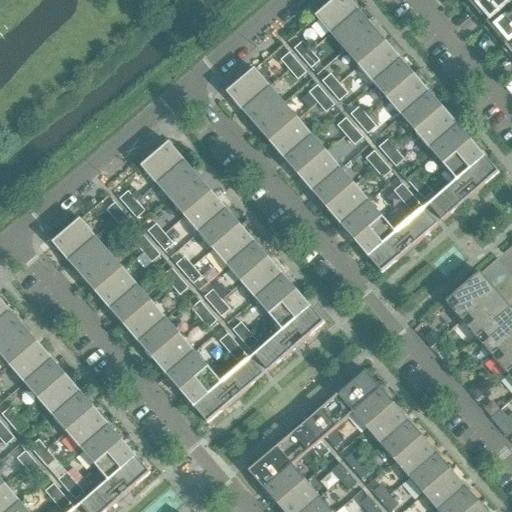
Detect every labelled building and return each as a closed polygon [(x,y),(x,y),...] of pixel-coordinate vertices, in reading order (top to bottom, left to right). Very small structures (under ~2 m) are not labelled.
[(331,36),(359,12),(349,0),(336,0),(316,18),(331,36)] [(486,26),(511,3),(511,0),(472,0),(467,5),(479,19),(485,14),(490,21),(485,26),(486,26)] [(504,48),(511,41),(511,3),(486,26),(498,41),(503,36),(509,43),(504,48)] [(345,52),(373,28),(359,12),(331,36),(345,52)] [(359,69),(387,44),(373,28),(345,52),(359,69)] [(312,53),(303,43),(294,50),(303,60),(312,53)] [(373,85),(401,61),(387,44),(359,69),(373,85)] [(320,62),(312,53),(303,60),(311,70),(320,62)] [(298,64),(290,54),(281,61),(290,71),(298,64)] [(387,101),(416,77),(401,61),(373,85),(387,101)] [(307,73),(298,64),(290,71),(298,81),(307,73)] [(242,112),(271,88),(255,70),(227,95),(242,112)] [(340,85),(331,75),(322,83),(331,92),(340,85)] [(401,118),(430,94),(416,77),(387,101),(401,118)] [(348,95),(340,85),(331,92),(339,102),(348,95)] [(326,96),(318,86),(309,94),(318,104),(326,96)] [(256,129),(285,104),(271,88),(242,112),(256,129)] [(416,134),(444,110),(430,94),(401,118),(416,134)] [(335,106),(326,96),(318,104),(326,113),(335,106)] [(271,145),(299,121),(285,104),(256,129),(271,145)] [(368,118),(359,108),(351,116),(359,126),(368,118)] [(430,151),(458,126),(444,110),(416,134),(430,151)] [(376,128),(368,118),(359,126),(368,135),(376,128)] [(355,129),(347,119),(338,127),(346,137),(355,129)] [(285,161),(313,137),(299,121),(271,145),(285,161)] [(444,167),(472,143),(458,126),(430,151),(444,167)] [(363,139),(355,129),(346,137),(355,146),(363,139)] [(299,178),(327,153),(313,137),(285,161),(299,178)] [(396,151),(388,141),(379,148),(388,158),(396,151)] [(457,182),(485,158),(472,143),(444,167),(457,182)] [(157,186),(184,161),(170,144),(141,168),(157,186)] [(405,161),(396,151),(388,158),(396,168),(405,161)] [(383,162),(375,152),(366,160),(375,169),(383,162)] [(313,194),(341,170),(327,153),(299,178),(313,194)] [(471,199),(499,174),(485,158),(457,182),(471,199)] [(171,202),(199,178),(184,161),(157,186),(171,202)] [(392,172),(383,162),(375,169),(383,179),(392,172)] [(327,210),(356,186),(341,170),(313,194),(327,210)] [(424,184),(416,174),(407,181),(416,191),(424,184)] [(185,219),(213,195),(199,178),(171,202),(185,219)] [(443,223),(467,202),(471,199),(457,182),(429,206),(443,223)] [(433,193),(424,184),(416,191),(424,201),(433,193)] [(411,195),(403,185),(394,192),(403,202),(411,195)] [(341,227),(370,202),(356,186),(327,210),(341,227)] [(137,203),(128,192),(120,200),(128,210),(137,203)] [(199,235),(227,211),(213,195),(185,219),(199,235)] [(420,205),(411,195),(403,202),(411,212),(420,205)] [(355,243),(384,218),(370,202),(341,227),(355,243)] [(145,212),(137,203),(128,210),(137,219),(145,212)] [(124,213),(116,204),(107,211),(116,221),(124,213)] [(411,250),(439,226),(425,210),(397,234),(411,250)] [(213,251),(241,227),(227,211),(199,235),(213,251)] [(132,223),(124,213),(116,221),(124,231),(132,223)] [(368,259),(397,234),(384,218),(355,243),(368,259)] [(68,262),(96,238),(81,220),(53,245),(68,262)] [(166,235),(157,225),(148,233),(157,242),(166,235)] [(228,267),(255,244),(241,227),(213,251),(228,267)] [(382,275),(411,250),(397,234),(368,259),(382,275)] [(174,245),(166,235),(157,242),(165,252),(174,245)] [(152,246),(144,236),(135,244),(144,254),(152,246)] [(82,279),(110,255),(96,238),(68,262),(82,279)] [(242,284),(269,260),(255,244),(228,267),(242,284)] [(161,256),(152,246),(144,254),(152,263),(161,256)] [(96,295),(124,271),(110,255),(82,279),(96,295)] [(194,268),(185,258),(177,265),(185,275),(194,268)] [(256,300),(283,276),(269,260),(242,284),(256,300)] [(202,278),(194,268),(185,275),(193,285),(202,278)] [(181,279),(172,269),(164,277),(172,287),(181,279)] [(110,311),(138,287),(124,271),(96,295),(110,311)] [(462,322),(496,292),(481,275),(481,274),(446,304),(462,322)] [(270,316),(298,293),(283,276),(256,300),(270,316)] [(189,289),(181,279),(172,287),(180,296),(189,289)] [(124,327),(152,304),(138,287),(110,311),(124,327)] [(222,301),(213,291),(205,298),(213,308),(222,301)] [(477,339),(511,310),(496,292),(462,322),(477,339)] [(283,332),(311,308),(298,293),(270,316),(283,332)] [(0,320),(11,312),(0,299),(0,320)] [(230,311),(222,301),(213,308),(222,318),(230,311)] [(209,312),(200,302),(192,310),(200,319),(209,312)] [(139,344),(166,320),(152,304),(124,327),(139,344)] [(297,348),(325,324),(311,308),(283,332),(297,348)] [(492,357),(511,340),(511,310),(477,339),(492,357)] [(0,349),(25,328),(11,312),(0,320),(0,349)] [(217,322),(209,312),(200,319),(209,329),(217,322)] [(153,361),(180,337),(166,320),(139,344),(153,361)] [(250,334),(242,324),(233,331),(241,341),(250,334)] [(0,356),(11,368),(39,344),(25,328),(0,349),(0,356)] [(430,349),(442,340),(434,331),(422,340),(430,349)] [(269,373),(297,348),(283,332),(255,356),(269,373)] [(258,343),(250,334),(241,341),(250,351),(258,343)] [(237,345),(229,335),(220,342),(228,352),(237,345)] [(167,377),(195,353),(180,337),(153,361),(167,377)] [(508,374),(511,370),(511,340),(492,357),(508,374)] [(25,385),(53,361),(39,344),(11,368),(25,385)] [(245,355),(237,345),(228,352),(237,362),(245,355)] [(181,393),(209,369),(195,353),(167,377),(181,393)] [(236,401),(264,377),(250,360),(222,385),(236,401)] [(39,401),(67,377),(53,361),(25,385),(39,401)] [(471,376),(462,366),(453,375),(461,384),(471,376)] [(194,409),(222,385),(209,369),(181,393),(194,409)] [(336,398),(310,421),(326,439),(334,431),(354,415),(382,390),(381,390),(366,372),(346,389),(338,396),(336,398)] [(53,418),(81,394),(67,377),(39,401),(53,418)] [(486,393),(477,384),(467,392),(476,402),(486,393)] [(208,425),(236,401),(222,385),(194,409),(208,425)] [(367,430),(395,406),(382,390),(354,415),(367,430)] [(67,434),(95,410),(81,394),(53,418),(67,434)] [(494,401),(483,410),(491,419),(502,410),(494,401)] [(381,446),(409,422),(395,406),(367,430),(381,446)] [(19,418),(11,408),(2,416),(11,425),(19,418)] [(81,451),(109,426),(95,410),(67,434),(81,451)] [(502,410),(491,419),(492,421),(495,424),(506,437),(511,431),(511,415),(509,419),(502,410)] [(28,428),(19,418),(11,425),(19,435),(28,428)] [(269,456),(249,473),(264,490),(265,491),(293,467),(313,450),(321,443),(324,441),(326,439),(310,421),(308,423),(306,424),(279,447),(277,449),(269,456)] [(395,463),(423,439),(409,422),(381,446),(395,463)] [(95,467),(123,443),(109,426),(81,451),(95,467)] [(15,439),(6,429),(0,434),(0,439),(6,446),(15,439)] [(343,441),(334,431),(326,439),(334,449),(343,441)] [(409,479),(437,455),(423,439),(395,463),(409,479)] [(48,451),(39,441),(31,448),(39,458),(48,451)] [(109,482),(137,458),(123,443),(95,467),(109,482)] [(330,453),(321,443),(313,450),(321,460),(330,453)] [(56,461),(48,451),(39,458),(47,468),(56,461)] [(35,462),(26,452),(18,460),(26,470),(35,462)] [(362,463),(353,453),(345,461),(353,471),(362,463)] [(423,496),(452,471),(437,455),(409,479),(423,496)] [(123,499),(151,474),(137,458),(109,482),(123,499)] [(43,472),(35,462),(26,470),(34,479),(43,472)] [(370,473),(362,463),(353,471),(362,480),(370,473)] [(349,474),(340,465),(332,472),(340,482),(349,474)] [(278,507),(306,483),(293,467),(265,491),(278,507)] [(438,511),(466,488),(452,471),(423,496),(438,511)] [(76,484),(67,474),(59,481),(67,491),(76,484)] [(357,484),(349,474),(340,482),(348,492),(357,484)] [(85,511),(107,511),(123,499),(109,482),(80,506),(85,511)] [(283,511),(305,511),(320,499),(306,483),(278,507),(283,511)] [(84,493),(76,484),(67,491),(76,501),(84,493)] [(63,495),(54,485),(46,492),(54,502),(63,495)] [(0,511),(9,511),(21,503),(7,486),(0,492),(0,511)] [(390,496),(382,486),(373,494),(381,503),(390,496)] [(437,511),(470,511),(480,504),(466,488),(438,511),(437,511)] [(62,511),(71,505),(63,495),(54,502),(62,511)] [(391,511),(398,506),(390,496),(381,503),(388,511),(391,511)] [(371,511),(377,507),(369,498),(360,505),(366,511),(371,511)] [(331,511),(320,499),(305,511),(331,511)] [(28,511),(21,503),(9,511),(28,511)]
